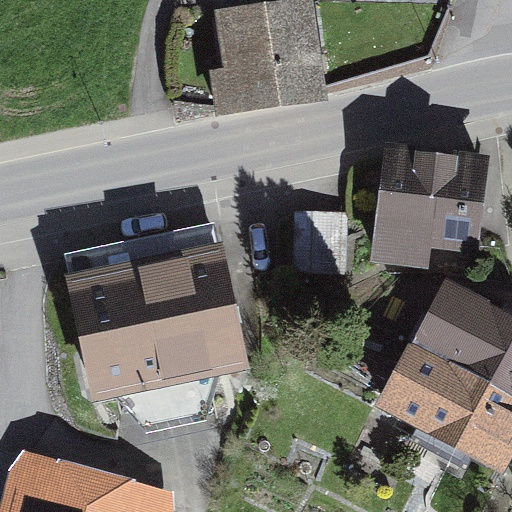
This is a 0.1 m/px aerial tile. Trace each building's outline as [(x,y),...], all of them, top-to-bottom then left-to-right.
[(331,110),(317,7),(219,21),(227,79),(213,80),(218,128),(331,110)] [(492,168),(388,157),(376,270),(435,276),(436,259),(482,263),(492,168)] [(349,217),(296,215),(294,278),(347,277),(349,217)] [(217,231),(62,262),(95,414),(252,379),(217,231)] [(511,324),(446,290),(376,416),(508,484),(511,475),(511,324)] [(26,454),(5,478),(0,499),(0,511),(176,511),(175,495),(26,454)]
